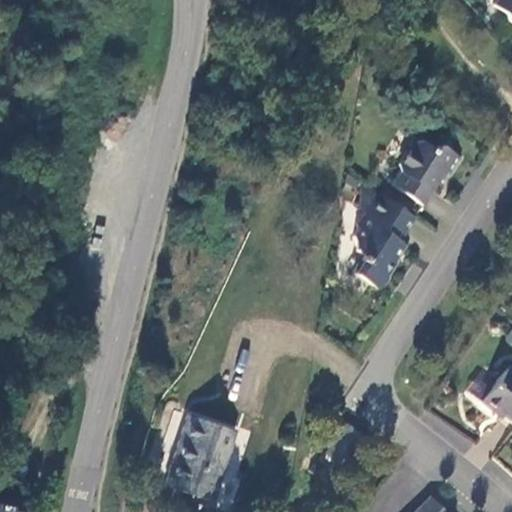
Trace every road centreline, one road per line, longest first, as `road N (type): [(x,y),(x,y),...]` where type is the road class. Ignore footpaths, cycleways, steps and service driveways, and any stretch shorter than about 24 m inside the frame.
road 1 (tertiary): [(77,511),(189,59),(191,0)]
road 2 (residential): [(506,511),(397,422),(380,398),(382,354),(511,171)]
